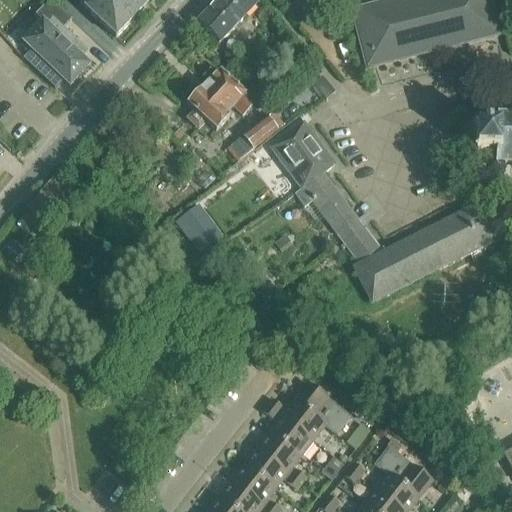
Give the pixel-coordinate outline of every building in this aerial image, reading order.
[(115,41),(153,0),(82,0),(78,5),(115,41)] [(218,48),(256,8),(247,0),(219,0),(195,26),(218,48)] [(366,71),(498,38),(488,0),(410,0),(352,15),(366,71)] [(42,23),(22,45),(31,53),(22,62),(54,92),(62,84),(69,90),(90,69),(81,61),(88,54),(63,30),(71,22),(49,2),(42,9),(52,19),(45,26),(42,23)] [(301,31),(311,23),(295,3),(285,11),(301,31)] [(229,119),(235,113),(241,119),(254,106),(244,97),(245,97),(220,74),(188,108),(194,114),(186,122),(198,132),(205,124),(215,134),(228,121),(225,118),(227,116),(229,119)] [(322,80),(313,87),(326,103),(335,96),(322,80)] [(487,135),(477,135),(477,155),(498,155),(498,170),(508,170),(508,174),(511,173),(511,114),(511,119),(495,119),(495,128),(487,128),(487,135)] [(253,152),(277,133),(267,120),(243,139),(253,152)] [(303,126),(270,151),(301,193),(295,198),(305,211),(312,205),(324,221),(359,267),(352,271),(371,308),(488,248),(504,240),(486,203),(476,208),(382,256),(322,177),(334,168),(303,126)] [(45,227),(43,226),(69,197),(52,182),(15,226),(32,241),(45,227)] [(9,240),(0,251),(0,254),(15,268),(27,253),(9,240)] [(282,240),(273,248),(281,256),(290,249),(282,240)] [(261,274),(248,284),(255,293),(262,302),(276,292),(269,283),(264,276),(262,273),(261,274)] [(306,387),(293,404),(324,428),(324,429),(336,439),(350,421),(306,387)] [(262,416),(272,423),(281,411),(271,403),(262,416)] [(312,444),(324,429),(324,428),(293,404),(281,420),(312,444)] [(268,436),(299,460),(312,444),(281,420),(268,436)] [(359,427),(345,445),(354,453),(368,434),(359,427)] [(268,436),(256,452),(287,477),(301,488),(306,481),(292,470),(299,460),(268,436)] [(374,468),(386,478),(387,477),(418,501),(431,485),(396,457),(401,450),(394,445),(389,452),(388,451),(374,468)] [(274,493),(281,483),(287,477),(256,452),(243,468),(274,493)] [(320,477),(329,485),(342,468),(333,460),(320,477)] [(347,472),(359,481),(364,475),(352,466),(347,472)] [(243,468),(230,485),(261,509),(265,511),(278,511),(266,503),(274,493),(243,468)] [(359,481),(347,472),(342,479),(354,488),(359,481)] [(374,493),(398,511),(409,511),(418,501),(387,477),(386,478),(374,493)] [(230,485),(218,501),(232,511),(265,511),(261,509),(230,485)] [(398,511),(374,493),(362,509),(365,511),(398,511)] [(322,504),(331,511),(334,511),(338,507),(327,498),(322,504)] [(209,511),(232,511),(218,501),(209,511)]
